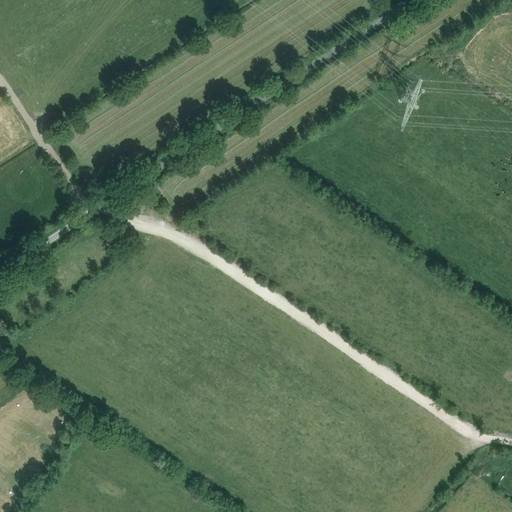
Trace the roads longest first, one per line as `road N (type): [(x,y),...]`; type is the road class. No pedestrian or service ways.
road 1 (unclassified): [(0,272),(411,0)]
road 2 (track): [(107,201),(120,216),(180,236),(470,433),(511,442)]
